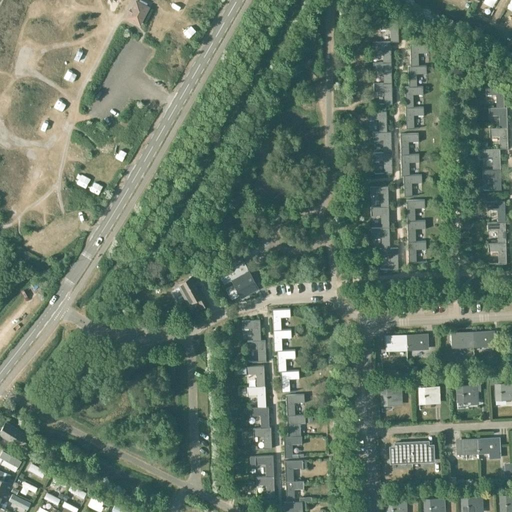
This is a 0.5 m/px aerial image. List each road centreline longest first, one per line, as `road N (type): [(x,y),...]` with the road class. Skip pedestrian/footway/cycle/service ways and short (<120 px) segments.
road 1 (secondary): [(0,380),(101,238),(240,0)]
road 2 (residential): [(511,310),(366,318),(377,511)]
